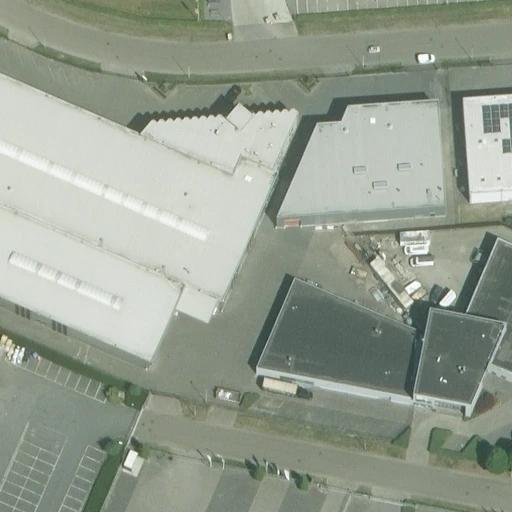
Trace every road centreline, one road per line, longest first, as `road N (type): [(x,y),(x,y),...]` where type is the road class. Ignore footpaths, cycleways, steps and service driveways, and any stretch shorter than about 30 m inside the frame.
road 1 (unclassified): [(511,39),(182,63),(94,47),(0,6)]
road 2 (unclassified): [(129,423),(511,500)]
